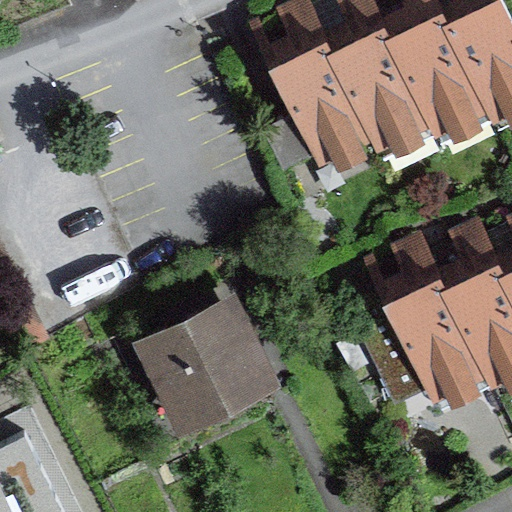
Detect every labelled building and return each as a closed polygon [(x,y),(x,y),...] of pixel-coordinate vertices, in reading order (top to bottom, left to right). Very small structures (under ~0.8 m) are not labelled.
[(379,153),(319,9),(315,0),(314,0),(259,23),(322,176),(379,153)] [(378,0),(340,0),(319,9),(379,153),(384,164),(437,142),(378,0)] [(378,0),(437,142),(439,147),(500,122),(449,0),(378,0)] [(511,9),(508,0),(449,0),(500,122),(504,133),(511,129),(511,9)] [(26,214),(46,276),(124,251),(105,190),(26,214)] [(487,221),(434,243),(494,387),(498,398),(511,392),(511,281),(492,232),(487,221)] [(511,223),(492,232),(511,281),(511,223)] [(430,234),(373,258),(437,411),(494,387),(434,243),(430,234)] [(241,290),(138,339),(183,440),(285,389),(241,290)]
